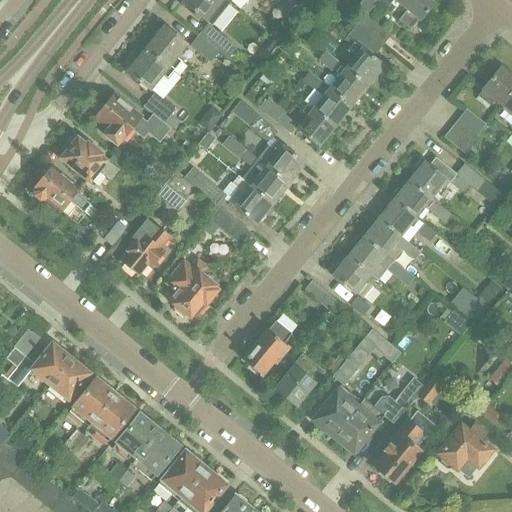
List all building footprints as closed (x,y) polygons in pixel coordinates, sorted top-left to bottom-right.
[(230,3),(226,0),(184,0),(181,4),(205,23),(207,21),(212,25),(230,3)] [(362,0),(356,8),(364,14),(366,14),(374,2),(371,0),(362,0)] [(387,10),(394,1),(406,11),(399,20),(411,30),(418,21),(421,23),(435,6),(427,0),(379,0),(378,2),(387,10)] [(293,7),(287,13),(287,18),(293,23),(303,11),(297,5),(293,7)] [(364,14),(357,24),(383,46),(391,35),(366,14),(364,14)] [(208,24),(198,35),(219,52),(220,51),(228,58),(237,47),(208,24)] [(326,51),(324,53),(368,88),(384,68),(363,51),(364,50),(355,43),(357,40),(375,55),(383,46),(357,24),(344,39),(351,45),(346,51),(357,59),(348,70),(326,51)] [(163,27),(145,49),(174,72),(182,61),(176,57),(186,45),(163,27)] [(219,52),(198,35),(190,46),(210,62),(219,52)] [(174,72),(145,49),(127,73),(149,91),(162,75),(168,80),(174,72)] [(310,71),(308,73),(352,108),(368,88),(324,53),(318,60),(340,79),(332,89),(310,71)] [(511,77),(501,68),(482,91),(478,96),(490,105),(495,101),(502,107),(511,94),(511,77)] [(231,85),(242,87),(244,75),(233,73),(231,85)] [(316,92),(306,104),(336,128),(352,108),(308,73),(302,81),(316,92)] [(143,107),(152,114),(174,131),(173,130),(178,124),(169,117),(175,109),(154,93),(143,107)] [(511,94),(502,107),(511,114),(511,94)] [(96,115),(93,118),(108,130),(103,136),(116,146),(121,140),(123,142),(132,131),(147,143),(152,137),(158,143),(165,135),(169,138),(174,131),(152,114),(145,123),(111,95),(104,105),(100,106),(95,112),(96,115)] [(231,110),(251,127),(250,127),(269,143),(278,132),(259,117),(239,100),(231,110)] [(336,128),(306,104),(300,112),(309,118),(298,131),(319,148),(336,128)] [(458,120),(449,130),(471,148),(480,137),(477,134),(484,125),(466,110),(458,120)] [(289,132),(296,124),(282,113),(275,122),(289,132)] [(471,148),(449,130),(444,137),(466,155),(471,148)] [(207,133),(198,145),(205,151),(214,139),(207,133)] [(57,158),(89,184),(99,172),(110,181),(119,171),(116,169),(123,160),(114,153),(107,162),(101,157),(103,155),(84,140),(83,142),(77,138),(69,149),(65,148),(57,158)] [(186,141),(176,155),(183,161),(194,147),(186,141)] [(247,149),(246,151),(289,186),(306,165),(284,148),(285,146),(278,141),(271,149),(278,155),(269,166),(258,158),(247,149)] [(239,176),(238,177),(273,206),(289,186),(246,151),(239,158),(251,167),(242,178),(239,176)] [(424,165),(409,183),(450,217),(452,214),(432,198),(445,182),(432,171),(450,183),(463,193),(470,186),(477,192),(485,181),(464,163),(456,174),(436,156),(428,168),(424,165)] [(45,200),(62,213),(70,202),(86,215),(87,214),(91,218),(97,210),(93,207),(92,208),(76,195),(80,190),(50,167),(33,190),(35,192),(34,193),(34,197),(40,201),(44,201),(45,200)] [(193,167),(185,177),(197,188),(196,189),(218,207),(227,196),(193,167)] [(197,188),(185,177),(176,171),(165,185),(186,201),(196,189),(197,188)] [(227,202),(235,207),(257,225),(273,206),(238,177),(232,183),(238,188),(227,202)] [(103,204),(114,189),(102,181),(91,195),(103,204)] [(409,183),(394,201),(436,235),(437,233),(423,223),(415,218),(424,207),(445,223),(450,217),(409,183)] [(394,201),(378,219),(400,236),(401,235),(410,225),(417,231),(430,242),(436,235),(394,201)] [(130,204),(122,215),(133,224),(141,213),(130,204)] [(254,234),(220,206),(209,219),(243,246),(254,234)] [(117,220),(102,239),(112,246),(129,224),(122,218),(119,221),(117,220)] [(161,248),(170,237),(157,227),(154,231),(148,226),(151,222),(147,219),(133,237),(136,240),(119,261),(125,266),(125,270),(130,274),(133,274),(138,277),(148,265),(152,268),(165,252),(161,248)] [(378,219),(363,238),(384,255),(385,255),(392,261),(414,278),(415,277),(394,261),(401,251),(415,261),(422,252),(408,241),(401,235),(400,236),(378,219)] [(363,238),(348,257),(369,274),(384,255),(363,238)] [(369,274),(348,257),(333,275),(353,292),(355,291),(371,304),(380,293),(373,287),(374,286),(364,279),(369,274)] [(191,318),(193,315),(199,320),(210,307),(206,304),(217,291),(214,289),(216,287),(192,268),(191,270),(184,265),(169,283),(176,289),(168,299),(178,307),(176,310),(185,317),(187,315),(191,318)] [(312,280),(304,289),(327,309),(336,299),(312,280)] [(492,305),(503,291),(491,281),(480,296),(492,305)] [(365,315),(371,307),(358,296),(351,304),(365,315)] [(461,310),(477,324),(489,309),(473,296),(461,310)] [(402,300),(390,320),(406,330),(418,309),(402,300)] [(330,325),(336,317),(329,311),(323,319),(330,325)] [(452,311),(443,322),(461,336),(470,325),(452,311)] [(284,344),(293,334),(277,321),(244,362),(261,376),(273,361),(276,363),(288,348),(284,344)] [(14,347),(15,348),(26,356),(41,338),(28,330),(14,347)] [(358,347),(347,361),(337,373),(334,377),(343,384),(368,354),(371,350),(391,366),(401,353),(371,330),(358,347)] [(30,372),(49,386),(70,360),(52,345),(30,372)] [(503,354),(511,360),(511,345),(503,354)] [(2,374),(1,376),(8,381),(23,361),(22,361),(26,356),(15,348),(6,358),(13,364),(4,376),(2,374)] [(330,367),(337,373),(347,361),(339,355),(330,367)] [(301,356),(294,366),(275,389),(297,407),(324,374),(301,356)] [(511,363),(505,358),(499,366),(509,374),(511,370),(511,363)] [(70,360),(49,386),(69,402),(90,375),(70,360)] [(23,361),(8,381),(16,387),(31,369),(23,361)] [(8,381),(1,376),(0,377),(0,384),(11,393),(15,389),(16,387),(8,381)] [(431,377),(417,395),(428,405),(443,387),(431,377)] [(68,414),(88,430),(115,395),(96,379),(68,414)] [(364,399),(357,407),(333,437),(353,454),(360,445),(361,447),(372,433),(371,432),(384,416),(393,424),(419,392),(408,384),(395,401),(389,396),(380,396),(373,407),(364,399)] [(313,421),(333,437),(357,407),(348,399),(351,396),(340,387),(331,400),(329,399),(319,411),(320,413),(313,421)] [(115,395),(88,430),(107,445),(135,410),(115,395)] [(487,405),(479,415),(492,426),(500,415),(487,405)] [(112,449),(132,466),(160,431),(140,415),(112,449)] [(417,448),(426,437),(408,422),(385,451),(387,452),(375,467),(394,483),(420,451),(417,448)] [(489,453),(492,451),(480,441),(486,433),(475,424),(468,432),(461,427),(440,454),(443,457),(441,459),(442,465),(448,470),(452,469),(454,466),(469,478),(482,463),(485,462),(490,456),(489,453)] [(70,449),(71,450),(83,435),(76,429),(69,439),(74,443),(70,449)] [(160,431),(132,466),(152,481),(180,447),(160,431)] [(83,435),(71,450),(76,454),(89,439),(83,435)] [(34,447),(22,437),(12,450),(23,459),(34,447)] [(1,480),(10,477),(24,460),(3,443),(0,446),(0,479),(0,480),(1,480)] [(156,487),(178,504),(206,470),(185,452),(156,487)] [(19,484),(32,467),(24,460),(10,477),(19,484)] [(109,474),(119,482),(128,471),(118,463),(109,474)] [(27,491),(41,474),(32,467),(19,484),(27,491)] [(206,470),(178,504),(187,511),(205,511),(226,486),(206,470)] [(128,471),(119,482),(127,488),(136,477),(128,471)] [(36,498),(49,481),(41,474),(27,491),(36,498)] [(44,504),(58,487),(49,481),(36,498),(44,504)] [(52,511),(66,494),(58,487),(44,504),(52,511)] [(91,511),(97,506),(77,490),(71,498),(89,511),(91,511)] [(52,511),(53,511),(69,511),(80,505),(66,494),(52,511)] [(235,495),(220,511),(253,511),(255,511),(245,503),(246,500),(239,494),(236,495),(235,495)] [(163,500),(153,511),(171,511),(174,509),(173,508),(163,500)]
